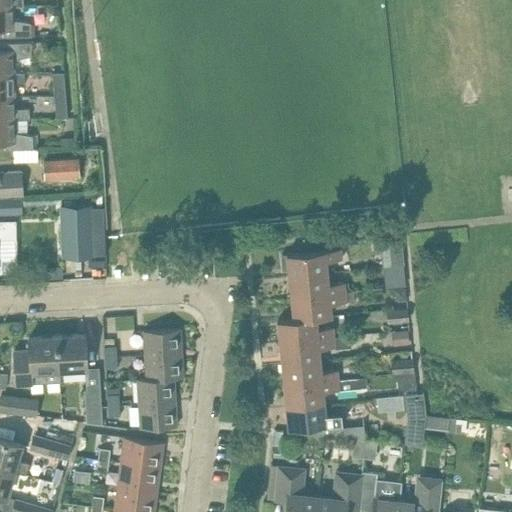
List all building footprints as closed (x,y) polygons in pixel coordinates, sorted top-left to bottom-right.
[(13,19),(13,5),(0,5),(0,35),(31,35),(31,21),(13,19)] [(0,72),(14,72),(14,58),(31,55),(31,41),(0,41),(0,72)] [(0,95),(15,95),(14,82),(25,82),(25,72),(14,72),(0,72),(0,95)] [(57,82),(58,95),(66,95),(65,81),(57,82)] [(15,108),(15,95),(0,95),(0,118),(15,118),(29,118),(29,107),(15,108)] [(67,107),(66,95),(58,95),(59,108),(67,107)] [(15,132),(15,118),(0,118),(0,148),(33,148),(33,134),(15,132)] [(80,158),(45,160),(47,178),(81,176),(80,158)] [(23,170),(0,171),(0,195),(25,194),(23,170)] [(63,255),(94,254),(92,204),(61,205),(63,255)] [(0,237),(15,238),(15,220),(0,219),(0,237)] [(403,265),(400,234),(380,236),(383,267),(403,265)] [(307,251),(281,253),(282,269),(288,268),(289,275),(327,271),(326,260),(342,258),(341,247),(307,251)] [(328,282),(327,271),(289,275),(291,296),(345,291),(344,281),(328,282)] [(330,303),(346,301),(355,300),(354,290),(345,291),(291,296),(293,317),(293,318),(316,316),(332,314),(330,303)] [(407,308),(395,309),(387,310),(388,322),(408,319),(407,308)] [(317,327),(316,316),(293,318),(293,317),(277,319),(280,341),(334,336),(333,325),(317,327)] [(143,329),(145,349),(145,354),(181,352),(180,327),(143,329)] [(392,331),(394,345),(410,343),(408,329),(392,331)] [(85,333),(57,335),(59,368),(87,366),(85,333)] [(59,368),(57,335),(29,336),(30,348),(14,349),(16,383),(60,380),(59,368)] [(335,346),(334,336),(280,341),(282,362),(320,359),(319,347),(335,346)] [(115,344),(104,345),(104,356),(116,355),(115,344)] [(183,376),(181,352),(145,354),(146,369),(136,369),(136,379),(174,377),(183,376)] [(117,366),(116,355),(104,356),(105,367),(117,366)] [(412,358),(400,359),(392,360),(393,372),(401,371),(403,371),(413,370),(412,358)] [(320,359),(282,362),(284,384),(338,378),(337,368),(321,370),(320,359)] [(415,386),(413,370),(403,371),(404,387),(415,386)] [(366,376),(356,377),(357,387),(367,386),(366,376)] [(175,401),(174,377),(136,379),(138,404),(175,401)] [(323,390),(339,389),(338,378),(284,384),(286,405),(325,402),(323,390)] [(99,387),(85,388),(87,421),(100,423),(99,387)] [(426,414),(424,391),(416,392),(405,393),(408,420),(405,443),(423,444),(426,415),(426,414)] [(119,404),(118,393),(106,393),(107,404),(119,404)] [(38,399),(21,396),(1,394),(0,399),(0,409),(36,414),(38,399)] [(177,425),(175,401),(138,404),(139,427),(157,426),(177,425)] [(325,402),(286,405),(289,428),(295,427),(295,431),(365,438),(364,428),(343,430),(343,426),(343,422),(341,411),(326,413),(325,402)] [(119,415),(119,404),(107,404),(107,416),(119,415)] [(504,426),(492,425),(490,439),(502,441),(504,426)] [(71,445),(73,437),(48,429),(46,437),(35,434),(31,447),(68,458),(72,445),(71,445)] [(164,441),(132,437),(124,435),(121,460),(160,465),(164,441)] [(22,443),(8,439),(0,436),(0,465),(27,473),(30,463),(17,460),(22,443)] [(100,447),(98,458),(109,459),(111,449),(100,447)] [(108,470),(109,459),(98,458),(97,469),(108,470)] [(157,490),(160,465),(121,460),(117,485),(157,490)] [(0,495),(6,497),(14,471),(26,475),(27,473),(0,465),(0,495)] [(314,511),(317,494),(301,493),(303,467),(298,467),(278,465),(275,498),(287,500),(285,511),(314,511)] [(75,470),(73,479),(89,481),(90,472),(75,470)] [(362,474),(360,498),(373,499),(372,511),(398,511),(400,498),(401,483),(377,480),(377,472),(362,470),(362,474)] [(359,507),(360,498),(362,474),(335,471),(333,496),(317,494),(314,511),(345,511),(347,506),(359,507)] [(438,511),(443,477),(416,474),(413,499),(400,498),(398,511),(438,511)] [(146,511),(154,511),(157,490),(117,485),(114,508),(146,511)] [(94,494),(93,506),(103,507),(105,496),(94,494)] [(52,511),(53,509),(16,498),(12,511),(14,511),(52,511)]
